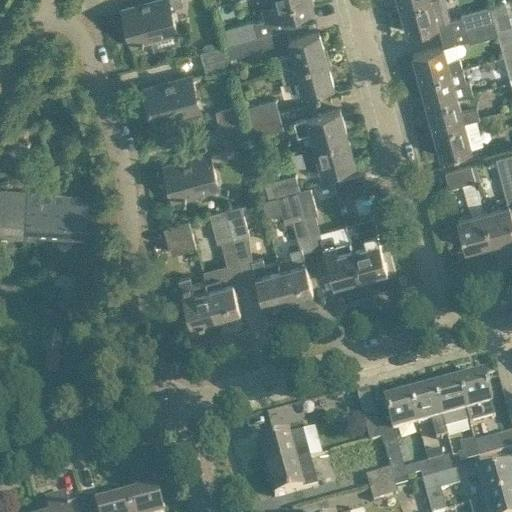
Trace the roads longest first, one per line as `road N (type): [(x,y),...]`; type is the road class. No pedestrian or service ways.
road 1 (residential): [(163,414),(89,79),(73,39),(23,0)]
road 2 (residential): [(445,333),(354,0)]
road 3 (residential): [(163,414),(445,333)]
road 4 (residential): [(0,461),(163,414)]
